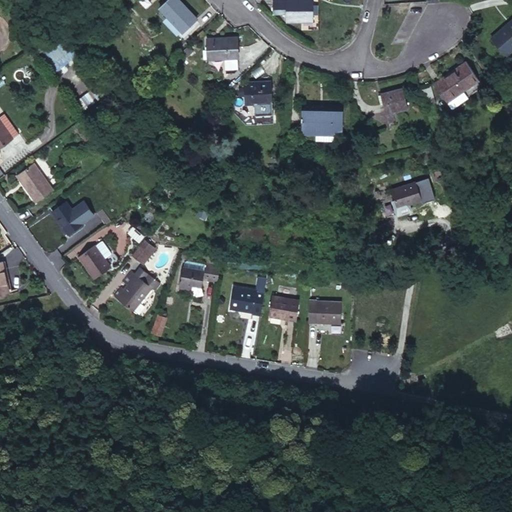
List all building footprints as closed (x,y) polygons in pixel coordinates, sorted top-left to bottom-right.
[(164,0),(159,4),(177,28),(192,17),(179,0),(164,0)] [(311,18),(310,0),(273,0),(273,12),(285,12),(285,18),(311,18)] [(511,47),(511,15),(492,38),(507,53),(511,47)] [(229,70),(231,69),(235,67),(237,64),(236,34),(207,32),(208,55),(221,55),(221,64),(222,69),(229,70)] [(57,71),(75,55),(55,33),(37,49),(57,71)] [(465,94),(461,88),(477,75),(464,59),(435,82),(448,97),(452,103),(465,94)] [(243,99),(270,98),(269,78),(243,79),(243,99)] [(407,104),(403,88),(382,92),(385,108),(407,104)] [(339,135),(340,108),(302,106),(300,133),(339,135)] [(0,141),(16,131),(5,115),(0,118),(0,141)] [(53,188),(35,162),(17,175),(34,201),(53,188)] [(418,203),(413,185),(390,192),(387,185),(371,190),(374,203),(379,202),(383,216),(394,214),(394,215),(403,213),(402,210),(407,209),(406,206),(418,203)] [(86,200),(74,210),(71,206),(68,208),(63,201),(50,211),(67,233),(83,220),(94,211),(86,200)] [(106,220),(113,216),(104,204),(98,210),(106,220)] [(157,247),(149,239),(134,253),(141,261),(157,247)] [(107,266),(102,257),(110,253),(103,240),(95,244),(95,243),(75,253),(88,275),(107,266)] [(266,276),(269,262),(260,261),(257,275),(266,276)] [(201,263),(200,271),(181,269),(179,287),(192,289),(196,297),(202,293),(199,286),(200,278),(215,280),(217,265),(201,263)] [(124,281),(111,295),(125,309),(152,284),(155,288),(162,282),(147,266),(141,272),(138,268),(129,275),(133,279),(128,284),(124,281)] [(260,310),(266,276),(257,275),(255,287),(233,284),(229,306),(252,309),(260,310)] [(294,321),(299,300),(274,294),(268,316),(294,321)] [(344,302),(309,301),(307,321),(342,323),(344,302)] [(165,316),(157,313),(151,329),(158,332),(165,316)]
